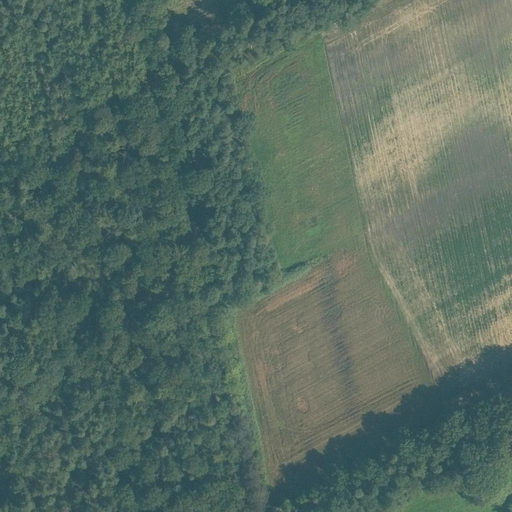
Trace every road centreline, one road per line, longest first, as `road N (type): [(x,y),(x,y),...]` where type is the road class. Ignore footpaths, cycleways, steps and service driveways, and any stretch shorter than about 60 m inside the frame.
road 1 (track): [(253,511),(139,0)]
road 2 (track): [(0,401),(205,296)]
road 3 (track): [(511,408),(329,511)]
